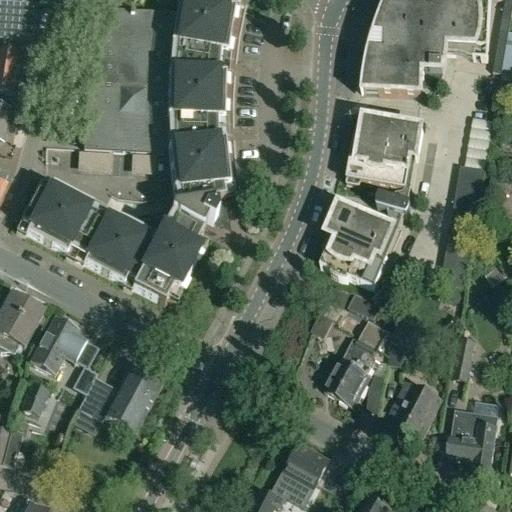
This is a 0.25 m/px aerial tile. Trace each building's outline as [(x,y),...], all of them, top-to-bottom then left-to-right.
[(34,0),(3,0),(3,9),(0,8),(0,47),(31,50),(34,0)] [(158,245),(51,189),(48,195),(39,190),(19,228),(28,233),(25,240),(65,261),(69,254),(86,263),(82,270),(123,291),(126,284),(134,289),(131,295),(163,312),(172,295),(178,299),(199,258),(193,255),(203,236),(201,235),(206,226),(219,233),(228,227),(222,193),(217,148),(216,127),(217,81),(219,60),(227,15),(230,3),(216,0),(185,0),(184,8),(177,6),(176,18),(133,16),(133,13),(129,13),(129,16),(90,14),(83,155),(162,159),(162,154),(167,155),(172,199),(175,213),(171,213),(170,220),(158,245)] [(445,75),(447,66),(447,61),(456,61),(456,53),(488,54),(490,4),(427,1),(426,0),(392,0),(382,22),(372,54),(369,65),(366,83),(364,92),(364,99),(422,103),(423,87),(439,92),(442,84),(445,75)] [(511,4),(505,4),(503,14),(511,15),(511,4)] [(502,24),(510,26),(511,16),(511,15),(503,14),(502,24)] [(510,26),(502,24),(500,35),(508,36),(510,26)] [(508,36),(500,35),(498,45),(507,47),(508,36)] [(507,47),(498,45),(496,56),(505,57),(507,47)] [(21,60),(15,59),(16,51),(0,49),(0,76),(18,80),(21,60)] [(503,68),(505,57),(496,56),(494,66),(503,68)] [(503,68),(494,66),(492,77),(501,78),(503,68)] [(0,96),(15,99),(18,80),(0,76),(0,96)] [(0,145),(2,146),(9,113),(0,110),(0,145)] [(496,115),(494,125),(508,127),(510,117),(496,115)] [(418,168),(423,135),(394,130),(395,127),(394,127),(391,125),(389,125),(386,124),(380,124),(377,124),(377,127),(364,125),(361,142),(355,141),(346,189),(360,192),(360,189),(407,197),(412,167),(418,168)] [(485,176),(461,172),(459,184),(483,188),(485,176)] [(481,200),(483,188),(459,184),(457,196),(481,200)] [(481,200),(457,196),(455,208),(479,212),(481,200)] [(411,220),(411,213),(381,204),(378,210),(378,216),(408,225),(411,220)] [(477,224),(479,212),(455,208),(453,220),(477,224)] [(388,268),(383,265),(395,236),(352,218),(353,215),(340,209),(321,255),(326,258),(320,273),(331,278),(330,281),(335,285),(338,286),(340,287),(343,288),(348,288),(349,286),(375,297),(388,268)] [(475,236),(477,224),(453,220),(451,232),(475,236)] [(473,248),(475,236),(451,232),(448,244),(473,248)] [(448,244),(446,255),(471,259),(473,248),(448,244)] [(444,267),(469,271),(471,259),(446,255),(444,267)] [(444,267),(442,279),(467,283),(469,271),(444,267)] [(440,291),(465,295),(467,283),(442,279),(440,291)] [(460,297),(455,294),(450,295),(447,300),(448,305),(453,308),(458,306),(461,302),(460,297)] [(348,313),(392,333),(395,318),(355,299),(348,313)] [(0,318),(0,353),(13,360),(18,351),(23,354),(43,318),(10,300),(0,318)] [(73,368),(84,347),(73,341),(76,336),(51,323),(27,369),(52,382),(62,362),(73,368)] [(327,384),(330,386),(323,397),(337,405),(367,350),(376,355),(386,337),(369,328),(350,360),(346,358),(340,368),(340,367),(336,374),(333,373),(327,384)] [(467,387),(475,346),(461,343),(452,384),(467,387)] [(400,371),(403,346),(391,345),(388,370),(400,371)] [(350,412),(357,400),(360,402),(366,391),(363,389),(367,382),(366,382),(372,372),(371,372),(375,365),(372,363),(376,355),(367,350),(337,405),(350,412)] [(161,389),(130,372),(117,395),(95,383),(78,415),(101,428),(103,423),(134,440),(161,389)] [(374,383),(372,396),(381,397),(383,384),(374,383)] [(405,387),(390,417),(399,422),(393,435),(395,436),(396,440),(402,443),(405,441),(419,448),(441,406),(405,387)] [(38,422),(48,396),(45,395),(46,394),(31,388),(30,391),(21,416),(38,422)] [(482,395),(479,412),(506,417),(509,400),(482,395)] [(473,467),(472,476),(489,479),(498,422),(456,416),(451,445),(450,445),(448,464),(473,467)] [(0,469),(0,470),(12,423),(0,419),(0,469)] [(11,435),(3,469),(14,472),(23,438),(11,435)] [(312,494),(327,468),(297,452),(283,478),(278,487),(296,496),(300,488),(312,494)] [(277,505),(258,496),(249,511),(286,511),(276,507),(277,505)]
